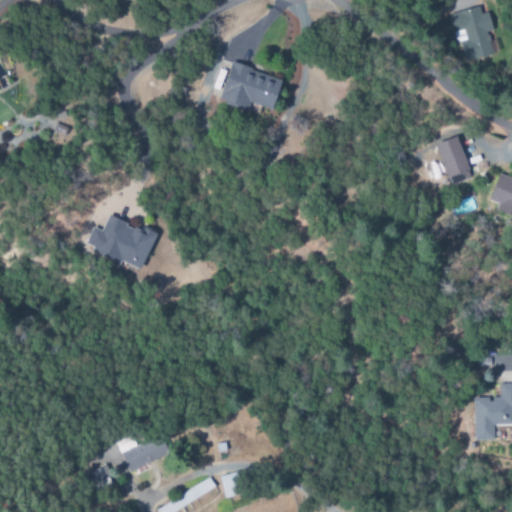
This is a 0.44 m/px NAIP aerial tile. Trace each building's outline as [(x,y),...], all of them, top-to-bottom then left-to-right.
[(449,15),(454,33),(465,30),(472,56),(484,53),(479,38),(493,34),(487,13),(481,15),(479,6),(449,15)] [(280,79),(230,63),(217,102),(246,111),(249,103),(270,109),(280,79)] [(434,145),(450,186),(470,177),(454,137),(434,145)] [(511,179),(497,174),(488,201),(503,206),(501,213),(511,217),(511,179)] [(139,270),(153,235),(107,216),(100,231),(91,227),(83,247),(118,262),(139,270)] [(473,399),(474,441),(494,440),(494,426),(511,425),(511,383),(499,384),(499,398),(473,399)] [(127,471),(173,453),(166,436),(136,448),(132,438),(116,444),(127,471)] [(237,497),(234,474),(220,476),(223,498),(237,497)]
